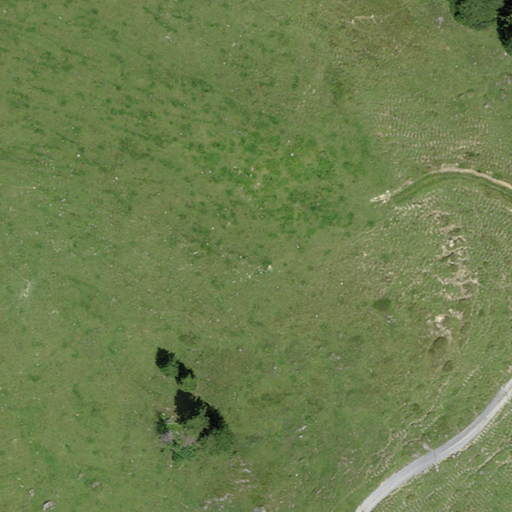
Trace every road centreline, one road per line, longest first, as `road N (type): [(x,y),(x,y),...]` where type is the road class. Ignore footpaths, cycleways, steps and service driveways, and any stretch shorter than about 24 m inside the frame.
road 1 (track): [(362,511),(401,475),(461,442),(511,388)]
road 2 (track): [(361,206),(435,170),(464,170),(511,190)]
